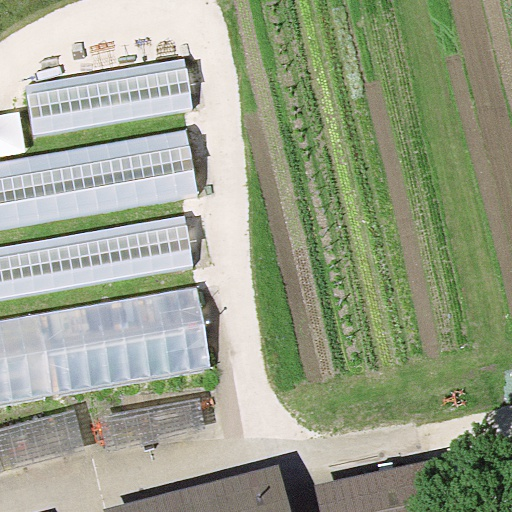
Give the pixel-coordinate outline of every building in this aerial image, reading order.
[(179,65),(21,92),(29,141),(187,115),(179,65)] [(0,232),(193,200),(182,136),(0,166),(0,232)] [(179,222),(0,252),(0,303),(188,272),(179,222)] [(193,304),(0,333),(0,406),(204,376),(193,304)] [(109,448),(190,433),(186,413),(106,428),(109,448)] [(0,468),(68,451),(63,428),(0,444),(0,468)] [(285,511),(276,475),(115,511),(285,511)] [(317,511),(429,511),(425,489),(318,511),(317,511)]
